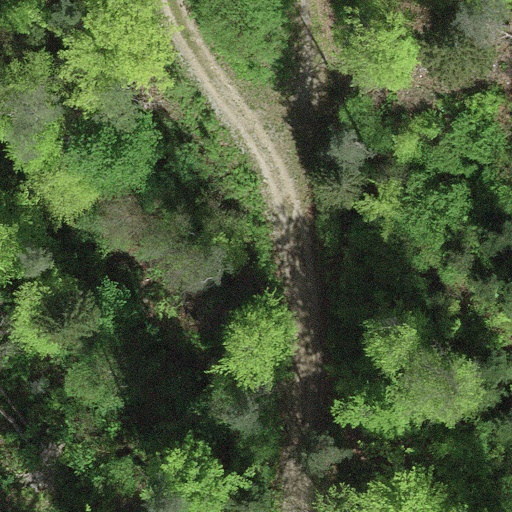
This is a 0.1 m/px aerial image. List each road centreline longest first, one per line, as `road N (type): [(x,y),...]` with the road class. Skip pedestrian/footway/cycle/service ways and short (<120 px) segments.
road 1 (track): [(166,0),(238,108),(300,135),(295,511)]
road 2 (track): [(300,135),(298,0)]
